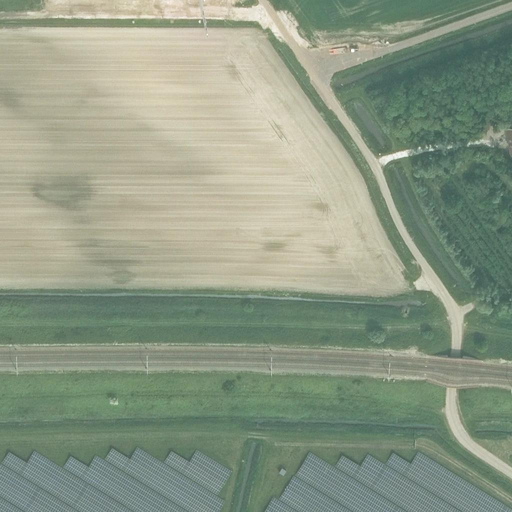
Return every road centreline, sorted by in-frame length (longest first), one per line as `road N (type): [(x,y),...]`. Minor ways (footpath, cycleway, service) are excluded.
road 1 (unclassified): [(511,474),(472,448),(453,424),(452,308),(394,216),(367,153),(262,0)]
road 2 (track): [(315,78),(511,9)]
